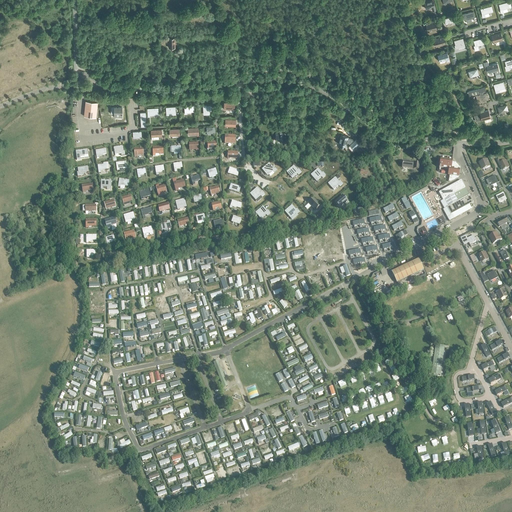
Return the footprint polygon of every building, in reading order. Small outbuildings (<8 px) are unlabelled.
[(433,11),(435,10),(433,1),(424,3),(426,9),(432,7),(433,11)] [(480,9),(482,17),(485,16),(484,14),(490,13),(489,7),(480,9)] [(462,15),(464,20),(475,17),(473,12),(462,15)] [(444,19),(445,25),(457,22),(455,16),(444,19)] [(428,23),(425,24),(425,22),(422,23),(423,25),(426,25),(428,32),(436,30),(434,22),(429,24),(428,23)] [(499,42),(502,41),(500,34),(491,36),(493,43),(496,43),(495,41),(499,40),(499,42)] [(464,47),(464,44),(462,39),(454,41),(455,46),(454,46),(455,50),(458,49),(458,48),(464,47)] [(473,42),(475,49),(478,48),(477,46),(483,45),(482,39),(473,42)] [(497,64),(489,66),(488,61),(483,63),(485,70),(486,70),(487,73),(494,71),(494,73),(495,73),(495,75),(500,74),(497,64)] [(468,72),(470,79),(472,79),(472,77),(478,75),(476,70),(468,72)] [(495,90),(495,93),(499,92),(498,89),(504,88),(503,82),(494,85),(495,90)] [(486,100),(488,100),(484,87),(476,90),(468,92),(469,98),(475,96),(478,105),(473,106),(473,108),(470,109),(470,110),(467,111),(468,114),(475,112),(478,110),(478,109),(486,106),(485,103),(487,102),(486,100)] [(71,113),(78,113),(79,101),(73,100),(71,113)] [(85,105),(84,116),(95,117),(97,117),(98,102),(86,101),(85,105)] [(498,113),(499,116),(503,115),(502,112),(508,111),(506,105),(498,108),(499,113),(498,113)] [(166,115),(169,115),(168,113),(174,112),(174,107),(165,107),(166,113),(166,115)] [(114,117),(123,117),(123,108),(111,108),(111,114),(114,114),(114,117)] [(482,120),(490,118),(488,110),(479,113),(480,116),(475,117),(476,122),(482,120)] [(287,148),(291,148),(291,136),(287,136),(287,134),(283,134),(283,137),(281,137),(281,136),(277,136),(277,142),(281,142),(281,141),(283,141),(287,141),(287,148)] [(346,146),(348,137),(341,134),(338,144),(346,146)] [(124,152),(123,152),(122,147),(114,148),(114,153),(115,153),(115,155),(121,154),(121,156),(125,156),(124,152)] [(99,158),(99,157),(103,156),(103,155),(107,154),(106,149),(95,151),(96,156),(97,159),(99,158)] [(137,155),(141,155),(141,154),(143,154),(142,149),(134,149),(134,155),(135,155),(135,158),(137,158),(137,155)] [(76,151),(77,160),(81,160),(80,157),(84,157),(84,156),(88,155),(87,150),(76,151)] [(449,176),(448,182),(458,178),(458,174),(459,167),(456,163),(451,162),(452,159),(441,157),(440,160),(440,167),(449,169),(448,176),(449,176)] [(506,161),(501,163),(500,159),(497,161),(500,167),(501,167),(503,170),(509,167),(506,161)] [(483,169),(489,167),(487,160),(479,163),(480,166),(481,165),(483,169)] [(414,163),(403,162),(402,168),(412,169),(412,168),(414,169),(418,170),(418,169),(419,169),(419,163),(414,163)] [(97,166),(98,173),(100,172),(100,171),(106,170),(109,169),(108,163),(103,164),(103,165),(97,166)] [(175,173),(177,172),(177,169),(182,168),(181,163),(173,164),(174,170),(175,173)] [(273,168),(272,168),(268,164),(262,170),(267,176),(272,171),(273,173),(276,170),(273,168)] [(156,176),(159,175),(158,172),(164,171),(163,166),(154,167),(155,173),(156,173),(156,176)] [(298,170),(297,171),(293,166),(285,172),(291,179),(297,174),(298,175),(300,173),(298,170)] [(77,173),(78,177),(83,176),(83,174),(87,173),(86,172),(88,172),(88,167),(78,168),(78,172),(77,173)] [(227,173),(238,176),(239,171),(229,168),(227,173)] [(138,179),(140,178),(140,175),(145,174),(144,169),(136,170),(137,176),(138,176),(138,179)] [(322,173),(321,174),(317,169),(310,175),(316,182),(321,177),(322,178),(325,176),(322,173)] [(194,182),(200,180),(198,175),(193,177),(192,176),(190,176),(190,178),(192,183),(193,186),(195,185),(194,182)] [(492,186),(498,183),(495,176),(487,180),(489,183),(490,182),(492,186)] [(340,181),(339,182),(335,177),(328,183),(333,190),(339,185),(340,186),(342,184),(340,181)] [(469,195),(467,196),(463,189),(465,187),(461,180),(438,192),(443,200),(454,194),(458,201),(446,208),(447,208),(445,209),(444,212),(446,214),(448,215),(450,215),(451,215),(473,203),(469,195)] [(231,190),(239,193),(241,188),(230,184),(228,190),(230,191),(231,190)] [(262,192),(261,193),(257,188),(249,194),(255,200),(260,196),(261,197),(264,195),(262,192)] [(139,193),(140,199),(143,198),(142,198),(150,195),(149,190),(139,193)] [(500,203),(506,200),(503,193),(496,197),(497,200),(498,199),(500,203)] [(346,200),(345,201),(341,196),(333,202),(339,208),(344,204),(345,205),(348,203),(346,200)] [(184,208),(187,207),(185,199),(175,202),(176,207),(177,207),(178,210),(184,208)] [(320,206),(313,199),(308,204),(315,210),(320,206)] [(230,206),(240,209),(242,204),(232,201),(230,206)] [(158,206),(159,212),(162,212),(161,211),(167,209),(166,204),(158,206)] [(296,209),(295,210),(290,205),(282,212),(289,219),(295,214),(296,215),(299,212),(296,209)] [(267,211),(266,212),(262,207),(254,213),(260,220),(266,215),(267,216),(269,214),(267,211)] [(128,222),(128,223),(132,222),(131,220),(135,219),(133,213),(123,216),(125,223),(128,222)] [(231,222),(239,225),(241,219),(233,217),(231,222)] [(110,226),(116,224),(115,218),(105,221),(107,230),(111,229),(110,226)] [(511,223),(510,219),(507,221),(506,218),(497,223),(500,227),(508,223),(509,225),(511,223)] [(213,222),(215,229),(223,226),(221,220),(213,222)] [(160,225),(161,230),(171,228),(170,221),(167,222),(167,223),(160,225)] [(146,237),(153,235),(152,227),(142,229),(143,234),(145,234),(146,237)] [(500,237),(498,238),(496,233),(489,237),(493,244),(502,240),(500,237)] [(110,246),(109,243),(113,243),(113,242),(115,241),(113,234),(111,235),(111,237),(105,238),(106,243),(107,243),(107,246),(110,246)] [(474,246),(472,244),(476,242),(473,237),(464,241),(465,244),(466,244),(469,243),(471,248),(474,246)] [(271,253),(270,244),(263,245),(263,249),(268,248),(268,253),(271,253)] [(500,254),(504,261),(509,259),(505,251),(500,254)] [(485,253),(480,255),(478,252),(472,256),(473,259),(478,256),(479,259),(480,258),(482,262),(488,259),(485,253)] [(418,259),(391,272),(396,283),(424,270),(418,259)] [(491,282),(498,278),(494,272),(487,275),(488,278),(489,278),(491,282)] [(306,292),(309,291),(304,282),(301,283),(306,292)] [(303,298),(299,290),(296,292),(293,293),(297,301),(303,298)] [(501,300),(507,297),(504,290),(497,294),(498,297),(499,296),(501,300)] [(279,309),(272,302),(270,304),(277,312),(279,309)] [(157,323),(156,320),(150,322),(150,324),(148,325),(149,329),(152,328),(151,325),(152,325),(153,326),(154,325),(153,324),(157,323)] [(495,327),(485,333),(487,337),(498,331),(495,327)] [(502,340),(491,346),(493,350),(504,344),(502,340)] [(440,375),(445,347),(435,345),(431,374),(434,374),(433,378),(437,378),(438,375),(440,375)] [(508,354),(497,359),(499,363),(510,357),(508,354)] [(228,386),(218,361),(213,363),(223,388),(228,386)] [(120,442),(118,443),(118,447),(118,450),(120,449),(121,449),(131,444),(129,440),(121,445),(120,442)] [(502,445),(506,456),(510,455),(507,443),(502,445)]
